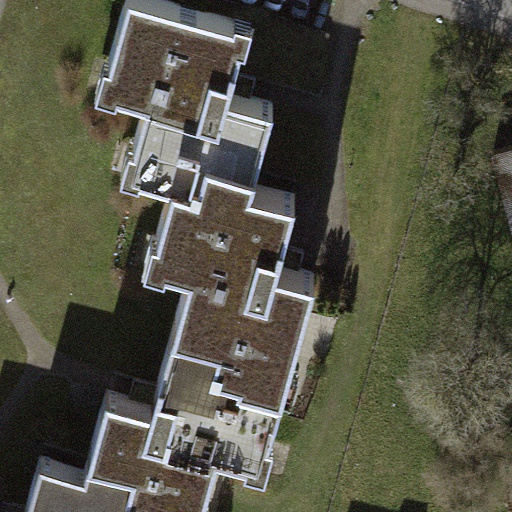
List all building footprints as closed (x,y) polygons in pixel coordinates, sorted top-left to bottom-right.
[(251,25),(147,0),(122,0),(97,91),(155,107),(138,165),(178,176),(205,185),(212,156),(257,175),(276,109),(231,96),(251,25)] [(511,146),(495,151),(511,215),(511,146)] [(205,185),(178,176),(153,264),(203,278),(173,355),(296,395),(332,268),(295,258),(314,191),(257,175),(212,156),(205,185)] [(157,407),(112,395),(95,459),(140,474),(134,505),(154,511),(210,511),(224,452),(268,471),(296,395),(173,355),(157,407)] [(140,474),(95,459),(92,475),(42,459),(28,511),(154,511),(134,505),(140,474)]
